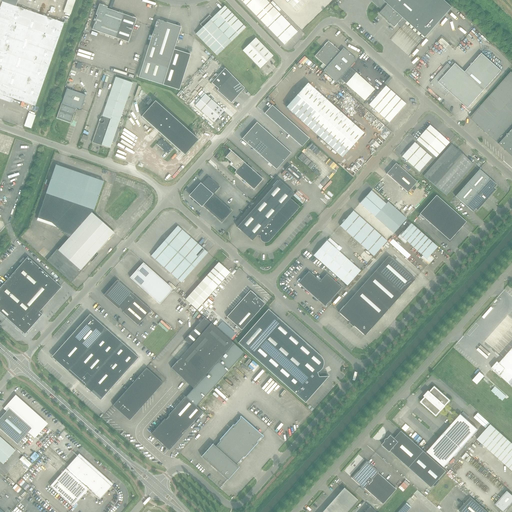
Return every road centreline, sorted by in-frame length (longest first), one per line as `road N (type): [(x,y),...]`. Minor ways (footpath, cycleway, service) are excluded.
road 1 (unclassified): [(511,266),(293,511)]
road 2 (unclassified): [(173,468),(236,506),(361,369)]
road 3 (unclassified): [(266,283),(428,102)]
road 4 (unknown): [(292,91),(284,109),(343,163),(351,160),(370,128),(307,78)]
road 5 (unclassified): [(361,369),(511,201)]
road 6 (unclassified): [(18,364),(168,196)]
road 7 (unclassified): [(173,468),(138,430),(176,386),(154,364),(199,315)]
road 8 (unknown): [(416,91),(444,58),(480,50),(500,55),(505,75),(455,126)]
road 9 (unclassified): [(428,102),(337,22),(322,24),(289,60)]
road 10 (unclassified): [(168,196),(141,175),(0,127)]
road 11 (unclassified): [(168,196),(289,60)]
road 12 (secondary): [(119,454),(18,364)]
road 13 (unclassified): [(266,283),(168,196)]
road 14 (unclassified): [(361,369),(266,283)]
